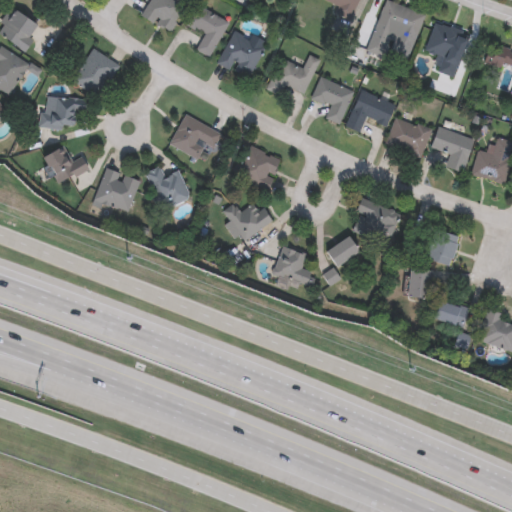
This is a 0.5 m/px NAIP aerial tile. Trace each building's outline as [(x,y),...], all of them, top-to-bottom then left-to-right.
[(175,0),(185,6),(168,34),(138,16),(147,0),(175,0)] [(208,58),(192,50),(201,34),(185,25),(196,4),(228,22),(208,58)] [(37,23),(26,50),(0,39),(0,23),(6,9),(37,23)] [(247,81),(215,64),(233,30),(265,47),(247,81)] [(0,91),(0,47),(29,64),(9,97),(0,91)] [(117,63),(99,98),(71,83),(89,48),(117,63)] [(302,96),(285,87),(280,97),(265,90),(281,58),(302,68),(308,57),(319,62),(302,96)] [(324,119),(328,108),(310,101),(319,78),(353,91),(340,125),(324,119)] [(62,124),(60,131),(37,127),(40,111),(54,114),(57,98),(79,102),(75,126),(62,124)] [(211,152),(202,148),(196,160),(167,146),(182,115),(220,133),(211,152)] [(462,174),(443,168),(446,156),(429,151),(436,127),(473,138),(462,174)] [(511,142),(502,184),(469,177),(475,152),(487,154),(491,138),(511,142)] [(233,177),(248,145),(280,160),(266,192),(233,177)] [(57,186),(40,158),(61,146),(72,163),(80,158),(87,169),(57,186)] [(161,211),(143,174),(162,165),(166,174),(176,169),(190,198),(161,211)] [(139,180),(127,216),(92,204),(104,168),(139,180)] [(386,245),(348,230),(360,198),(398,213),(386,245)] [(223,224),(227,220),(221,212),(233,204),(239,212),(251,204),(256,212),(262,208),(271,222),(237,245),(223,224)] [(426,261),(435,230),(458,236),(449,267),(426,261)] [(359,253),(334,267),(324,250),(349,236),(359,253)] [(270,275),(279,246),(308,255),(303,270),(315,273),(310,288),(270,275)] [(400,296),(406,267),(431,273),(425,301),(400,296)] [(432,319),(439,299),(469,310),(462,329),(432,319)] [(501,322),(511,324),(511,351),(477,343),(486,310),(503,315),(501,322)]
